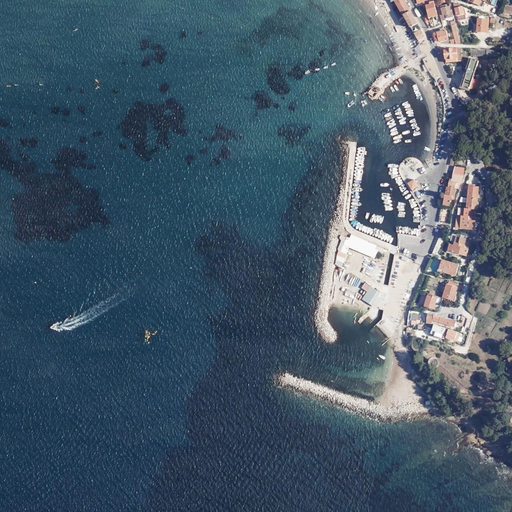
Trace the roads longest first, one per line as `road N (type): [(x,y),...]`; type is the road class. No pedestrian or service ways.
road 1 (residential): [(456,317),(489,205),(490,177),(476,148)]
road 2 (residential): [(453,96),(425,256)]
